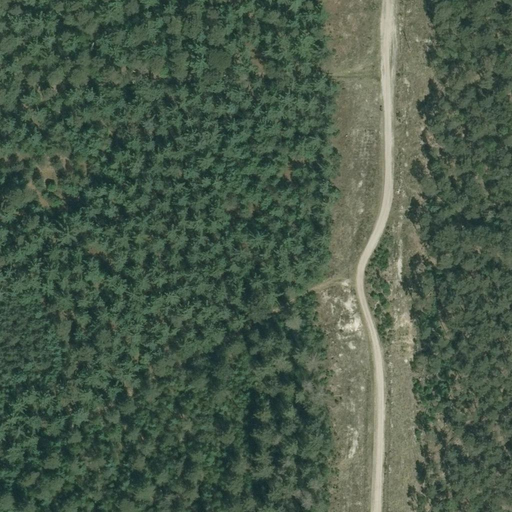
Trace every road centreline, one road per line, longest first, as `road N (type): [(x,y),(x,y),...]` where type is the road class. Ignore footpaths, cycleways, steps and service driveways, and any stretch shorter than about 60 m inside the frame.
road 1 (track): [(388,71),(380,227),(360,272),(375,351),(372,511)]
road 2 (track): [(0,460),(360,272)]
road 3 (track): [(388,71),(0,94)]
